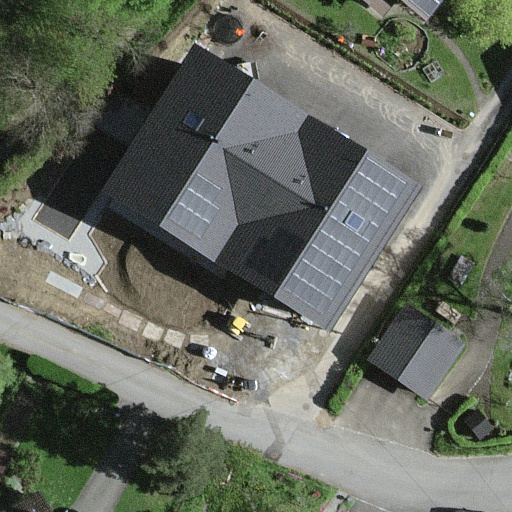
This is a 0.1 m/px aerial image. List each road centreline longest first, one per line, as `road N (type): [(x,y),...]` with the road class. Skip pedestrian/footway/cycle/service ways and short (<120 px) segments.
road 1 (residential): [(511,79),(282,440)]
road 2 (residential): [(282,440),(0,316)]
road 3 (residential): [(511,490),(464,493),(393,480),(282,440)]
